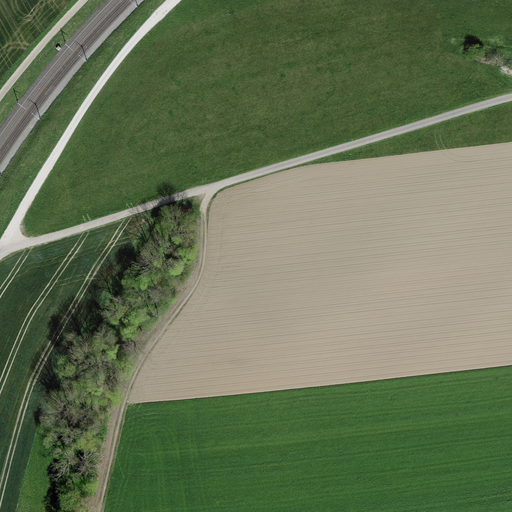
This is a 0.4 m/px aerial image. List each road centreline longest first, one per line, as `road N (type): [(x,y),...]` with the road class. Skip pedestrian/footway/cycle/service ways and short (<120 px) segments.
road 1 (unclassified): [(0,247),(511,102)]
road 2 (track): [(212,190),(194,288),(133,376),(100,511)]
road 3 (track): [(174,0),(0,235)]
road 4 (track): [(85,0),(0,96)]
